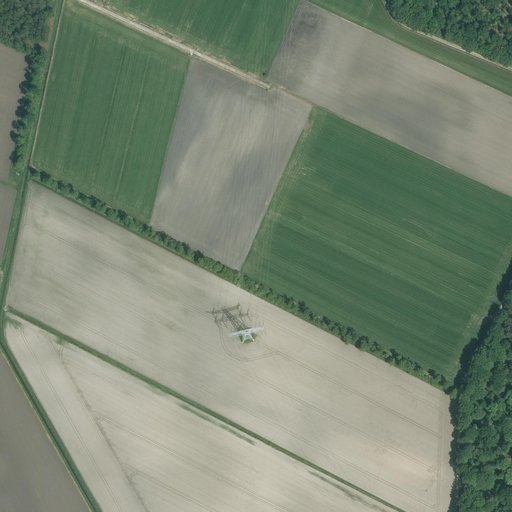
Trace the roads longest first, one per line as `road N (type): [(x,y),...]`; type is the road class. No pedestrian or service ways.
road 1 (track): [(269,86),(82,0)]
road 2 (track): [(511,292),(468,377),(460,482)]
road 3 (track): [(389,0),(404,24),(511,69)]
